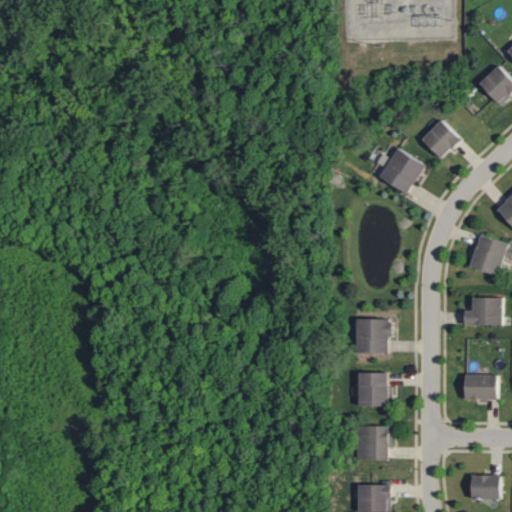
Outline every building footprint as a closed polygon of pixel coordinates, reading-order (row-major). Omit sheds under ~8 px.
[(503,104),(511,95),(511,74),(503,65),(483,83),(503,104)] [(466,140),(447,119),(426,138),(445,159),(466,140)] [(412,193),(430,164),(402,148),(385,177),(412,193)] [(511,199),(502,209),(511,219),(511,199)] [(475,267),(503,275),(511,243),(511,242),(484,235),(475,267)] [(508,298),(478,297),(477,311),(470,310),(470,324),(507,325),(508,298)] [(359,353),(393,352),(393,337),(398,337),(397,319),(359,319),(359,353)] [(392,407),(393,373),(363,372),(362,406),(392,407)] [(469,399),(503,399),(503,374),(469,375),(469,399)] [(393,426),(359,426),(359,460),(393,460),(393,426)] [(506,475),(476,475),(476,498),(505,498),(506,475)] [(362,511),(392,511),(392,499),(395,499),(395,484),(362,485),(362,511)]
